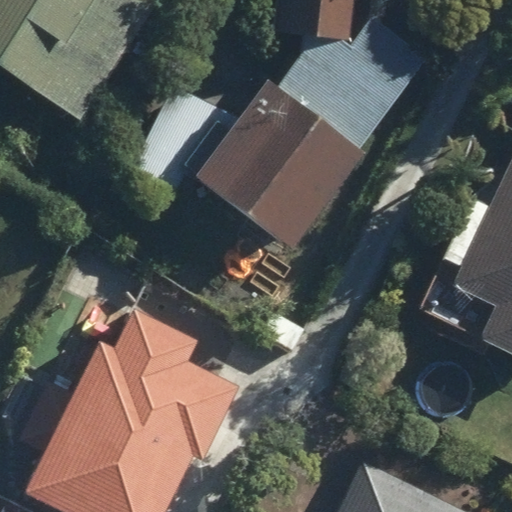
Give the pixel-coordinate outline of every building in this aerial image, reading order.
[(0,0),(0,47),(95,105),(158,0),(0,0)] [(331,0),(279,0),(278,22),(330,25),(331,0)] [(314,30),(285,69),(276,63),(201,162),(304,240),(379,141),(368,133),(433,48),(377,5),(342,52),(314,30)] [(176,183),(216,116),(167,87),(127,155),(176,183)] [(511,157),(496,193),(470,181),(409,317),(480,349),(491,325),(511,334),(511,157)] [(39,438),(20,478),(92,511),(141,511),(182,426),(198,434),(227,373),(180,351),(191,328),(124,297),(108,333),(90,325),(66,376),(42,364),(13,426),(39,438)] [(322,511),(485,511),(486,510),(357,444),(322,511)]
